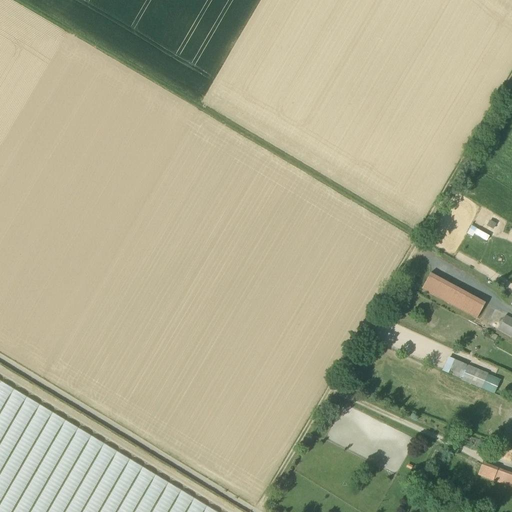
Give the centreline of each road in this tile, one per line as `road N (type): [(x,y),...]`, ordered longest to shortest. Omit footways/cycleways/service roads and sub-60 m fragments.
road 1 (track): [(259,511),(511,80)]
road 2 (track): [(419,238),(12,0)]
road 3 (track): [(0,361),(253,511)]
